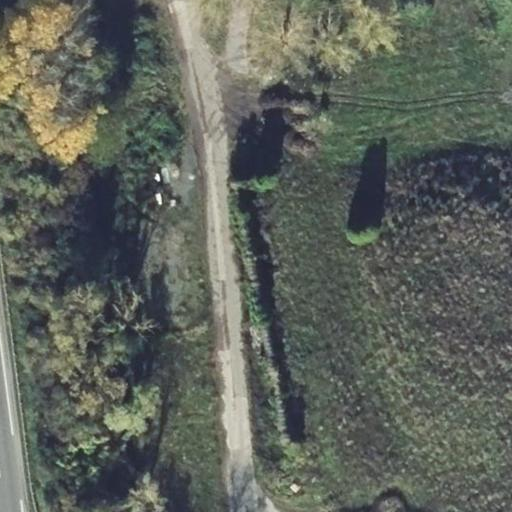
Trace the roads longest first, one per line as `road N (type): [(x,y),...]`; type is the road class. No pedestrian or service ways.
road 1 (unclassified): [(236,511),(210,176),(172,0)]
road 2 (unknown): [(386,511),(511,488)]
